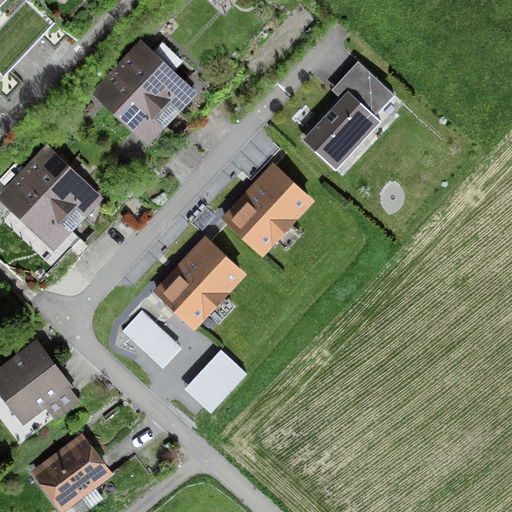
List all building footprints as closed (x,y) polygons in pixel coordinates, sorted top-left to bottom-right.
[(128,56),(115,70),(169,122),(199,91),(174,68),(183,59),(163,40),(154,49),(141,37),(125,53),(128,56)] [(301,136),(336,167),(381,118),(375,112),(394,90),(358,58),(331,87),(339,95),(301,136)] [(169,122),(115,70),(93,93),(147,144),(169,122)] [(77,224),(103,195),(45,143),(19,171),(77,224)] [(221,217),(262,253),(276,237),(287,246),(302,229),(293,221),(314,197),(273,159),(221,217)] [(0,199),(54,249),(77,224),(19,171),(0,191),(0,199)] [(153,289),(194,327),(209,311),(219,320),(235,303),(226,294),(247,272),(205,233),(153,289)] [(182,347),(142,309),(123,329),(163,367),(182,347)] [(54,417),(84,396),(37,337),(0,365),(0,393),(22,423),(45,406),(54,417)] [(210,412),(247,371),(221,347),(184,387),(210,412)] [(95,486),(114,472),(81,430),(30,469),(64,511),(74,511),(87,503),(90,508),(104,497),(95,486)]
